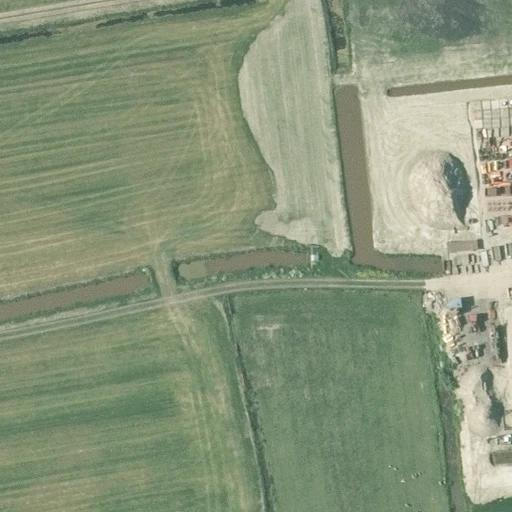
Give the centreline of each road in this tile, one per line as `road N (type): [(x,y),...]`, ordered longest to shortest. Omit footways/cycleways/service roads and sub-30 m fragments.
road 1 (track): [(0,335),(265,284),(433,286)]
road 2 (track): [(0,21),(128,0)]
